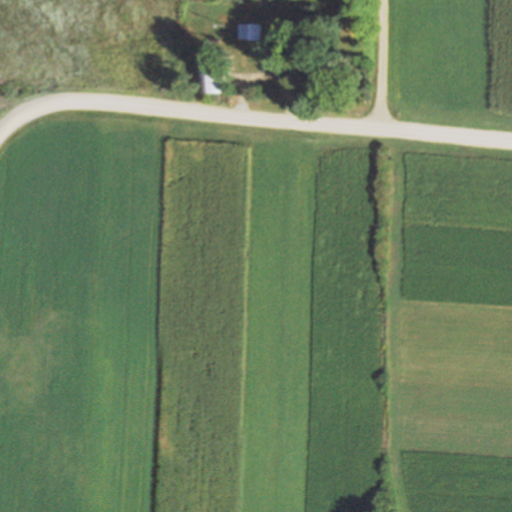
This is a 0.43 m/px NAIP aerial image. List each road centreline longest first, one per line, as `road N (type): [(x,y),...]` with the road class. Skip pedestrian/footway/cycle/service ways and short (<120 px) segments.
road 1 (residential): [(511,144),(108,101),(21,116),(0,142)]
road 2 (residential): [(361,0),(359,131)]
